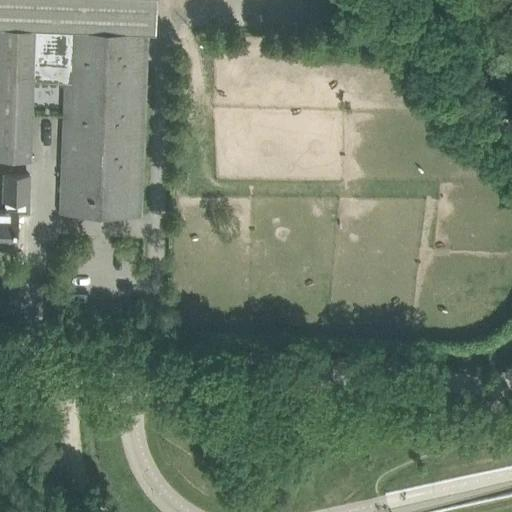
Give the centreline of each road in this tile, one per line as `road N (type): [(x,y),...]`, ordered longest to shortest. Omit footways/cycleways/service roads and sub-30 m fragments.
road 1 (unclassified): [(501,381),(0,364)]
road 2 (track): [(409,0),(511,128)]
